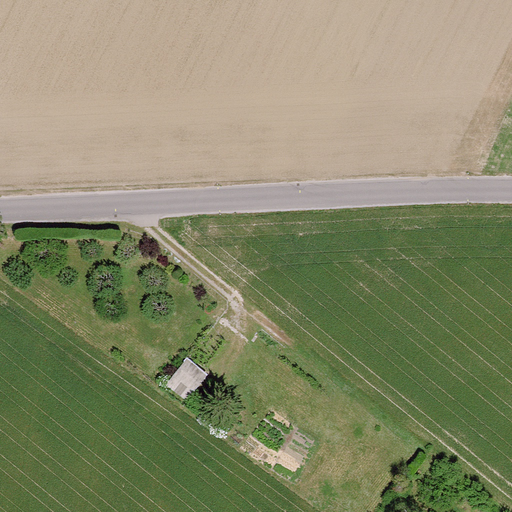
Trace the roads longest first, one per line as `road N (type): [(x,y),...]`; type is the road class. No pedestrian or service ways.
road 1 (tertiary): [(511,191),(0,209)]
road 2 (track): [(137,204),(151,228),(426,453)]
